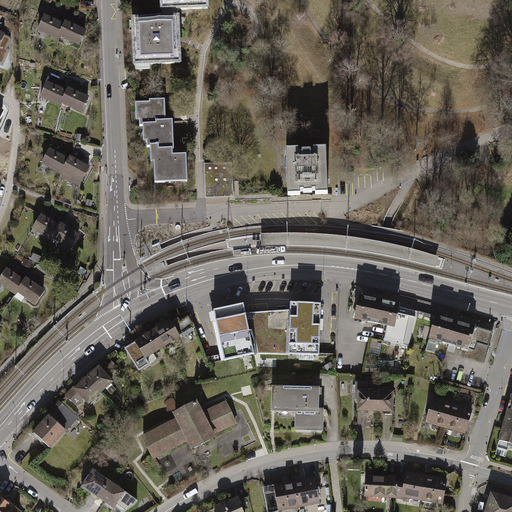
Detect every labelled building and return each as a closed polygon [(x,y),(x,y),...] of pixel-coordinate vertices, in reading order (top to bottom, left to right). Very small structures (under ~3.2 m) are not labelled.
[(160,0),(161,11),(209,9),(208,0),(160,0)] [(65,19),(52,13),(42,35),(63,44),(64,41),(70,28),(63,25),(65,19)] [(179,18),(132,21),(135,69),(183,66),(181,42),(179,18)] [(86,25),(73,20),(70,28),(64,41),(85,49),(91,34),(83,30),(86,25)] [(65,84),(54,79),(45,100),(65,109),(66,106),(71,95),(62,91),(65,84)] [(87,90),(75,85),(71,95),(66,106),(86,116),(93,100),(84,96),(87,90)] [(157,105),(143,106),(145,126),(153,125),(154,144),(167,143),(168,151),(179,150),(183,150),(181,119),(174,120),(173,100),(157,100),(157,105)] [(10,128),(3,125),(0,131),(0,139),(5,141),(10,128)] [(167,143),(154,144),(156,166),(159,166),(161,185),(193,183),(191,157),(180,158),(179,150),(168,151),(167,143)] [(67,151),(56,145),(45,166),(64,176),(73,160),(64,156),(67,151)] [(299,151),(287,152),(289,197),(301,197),(301,193),(305,193),(305,194),(313,194),(314,192),(317,192),(317,196),(320,196),(329,195),(327,151),(321,151),(314,151),(315,155),(311,155),(311,154),(303,154),(303,156),(299,156),(299,151)] [(87,160),(76,154),(73,160),(64,176),(62,179),(71,184),(74,178),(84,184),(92,170),(84,165),(87,160)] [(232,165),(206,166),(208,200),(235,198),(232,165)] [(57,218),(46,212),(34,232),(53,243),(54,241),(62,228),(54,223),(57,218)] [(77,228),(66,221),(62,228),(54,241),(73,252),(82,237),(74,233),(77,228)] [(23,273),(12,266),(1,286),(19,297),(21,295),(28,282),(20,277),(23,273)] [(43,281),(32,275),(28,282),(21,295),(40,306),(49,291),(41,286),(43,281)] [(359,297),(353,321),(392,330),(390,337),(402,339),(409,310),(399,307),(400,305),(359,297)] [(289,355),(321,357),(323,307),(292,305),(292,312),(289,355)] [(245,306),(214,313),(226,364),(258,355),(257,353),(289,355),(292,312),(247,315),(245,306)] [(159,354),(197,331),(190,317),(181,322),(179,318),(149,336),(159,354)] [(438,344),(468,353),(475,328),(436,317),(426,351),(434,354),(438,344)] [(468,353),(466,359),(485,365),(494,332),(475,328),(468,353)] [(150,358),(159,354),(149,336),(126,348),(139,373),(153,365),(150,358)] [(120,384),(103,366),(90,379),(107,396),(120,384)] [(90,379),(70,399),(80,409),(87,402),(94,409),(107,396),(90,379)] [(371,383),(357,383),(357,402),(363,402),(363,414),(380,414),(380,394),(371,394),(371,383)] [(277,389),(276,418),(299,418),(299,412),(326,412),(326,389),(277,389)] [(380,414),(399,416),(400,393),(380,394),(380,414)] [(438,401),(431,427),(453,433),(460,407),(438,401)] [(182,421),(143,440),(155,464),(192,446),(197,455),(222,443),(220,437),(239,427),(228,404),(208,413),(203,403),(179,414),(182,421)] [(67,405),(36,437),(53,453),(84,421),(67,405)] [(460,407),(453,433),(472,438),(479,412),(460,407)] [(299,433),(329,433),(329,412),(326,412),(299,412),(299,414),(299,418),(299,433)] [(511,429),(506,428),(502,446),(511,448),(511,429)] [(90,480),(83,491),(100,502),(114,482),(93,468),(87,478),(90,480)] [(431,478),(408,475),(408,480),(405,500),(427,503),(431,478)] [(408,480),(369,478),(368,499),(406,502),(405,500),(408,480)] [(427,503),(448,506),(452,481),(431,478),(427,503)] [(325,506),(321,479),(301,483),(305,509),(325,506)] [(100,502),(114,511),(117,511),(131,494),(114,482),(100,502)] [(286,511),(305,509),(301,483),(268,489),(271,511),(286,511)] [(0,493),(0,511),(3,511),(12,502),(0,493)] [(511,511),(511,498),(498,495),(492,511),(511,511)] [(231,499),(217,508),(218,511),(247,511),(242,497),(232,502),(231,499)] [(3,511),(24,511),(12,502),(3,511)]
